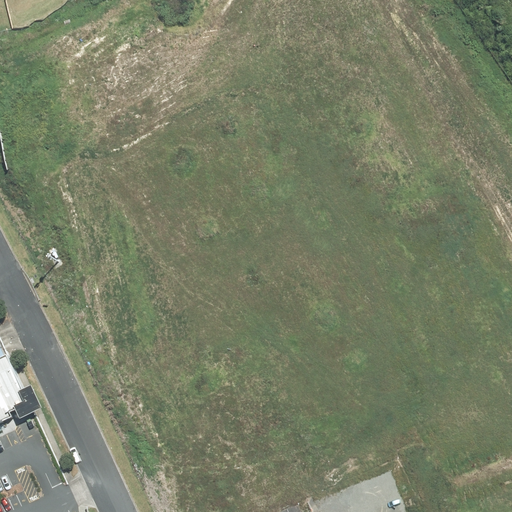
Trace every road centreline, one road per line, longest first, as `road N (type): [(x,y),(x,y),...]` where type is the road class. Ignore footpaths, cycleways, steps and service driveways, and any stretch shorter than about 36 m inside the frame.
road 1 (residential): [(467,191),(371,41),(354,33),(189,117),(166,141),(159,196),(216,332)]
road 2 (residential): [(467,191),(216,332)]
road 3 (residential): [(216,332),(292,511)]
road 4 (residential): [(216,332),(57,389)]
road 5 (residential): [(376,511),(511,459)]
